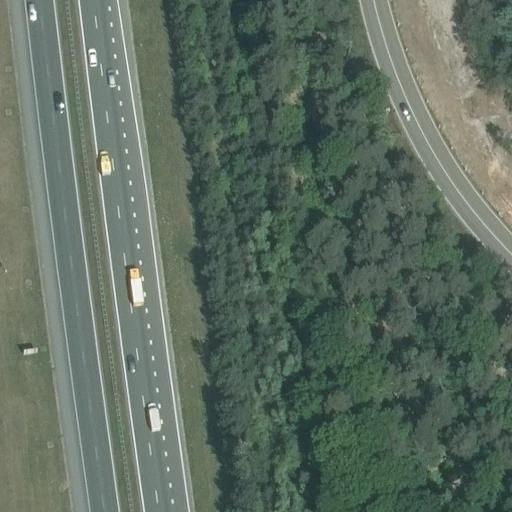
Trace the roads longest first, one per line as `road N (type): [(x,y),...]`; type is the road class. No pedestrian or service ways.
road 1 (motorway): [(161,511),(93,0)]
road 2 (motorway): [(40,0),(105,511)]
road 3 (tertiary): [(511,260),(460,205),(420,142),(371,0)]
